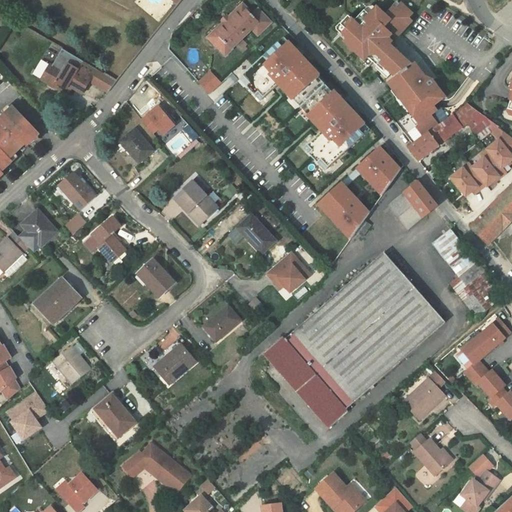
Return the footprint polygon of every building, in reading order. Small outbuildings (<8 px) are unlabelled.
[(396,2),(392,7),(393,8),(396,10),(400,5),(396,2)] [(365,11),(355,22),(349,16),(341,24),(341,25),(347,30),(343,34),(348,39),(345,43),(364,61),(365,61),(366,59),(370,59),(373,63),(384,72),(387,69),(392,74),(405,59),(395,50),(398,47),(392,42),(399,35),(412,21),(409,18),(413,14),(402,4),(400,5),(396,10),(393,8),(385,16),(377,8),(376,9),(370,16),(365,11)] [(243,6),(239,10),(244,15),(249,11),(243,6)] [(368,8),(365,11),(370,16),(376,9),(373,6),(368,8)] [(253,15),(249,11),(244,15),(239,10),(238,12),(235,12),(232,15),(232,17),(230,19),(225,24),(230,30),(220,39),(232,50),(253,30),(258,35),(271,23),(259,10),(253,15)] [(341,25),(341,24),(340,23),(336,28),(337,29),(336,30),(342,35),(343,34),(347,30),(341,25)] [(230,30),(225,24),(210,38),(226,55),(232,50),(220,39),(230,30)] [(285,37),(279,42),(284,47),(289,42),(285,37)] [(279,42),(244,76),(252,84),(248,87),(257,96),(261,93),(266,98),(280,84),(294,98),(294,97),(313,116),(312,117),(325,130),(311,144),(316,150),(312,153),(322,162),(325,159),(332,166),(367,132),(363,128),(368,122),(336,89),(334,91),(320,76),(322,74),(289,42),(284,47),(279,42)] [(43,80),(56,87),(58,83),(67,89),(69,86),(73,88),(83,94),(90,82),(108,92),(117,81),(63,50),(53,67),(51,65),(43,80)] [(412,65),(405,59),(392,74),(396,77),(412,65)] [(425,77),(415,63),(412,65),(388,83),(394,90),(397,88),(407,100),(403,103),(415,118),(417,116),(421,122),(415,127),(423,137),(439,125),(431,115),(438,111),(434,106),(443,99),(445,97),(442,92),(433,81),(432,80),(431,80),(428,80),(428,81),(425,77)] [(210,72),(199,82),(209,93),(220,83),(210,72)] [(397,88),(394,90),(403,103),(407,100),(397,88)] [(40,135),(11,104),(0,113),(0,177),(4,174),(2,172),(18,157),(16,154),(20,149),(26,144),(27,146),(40,135)] [(463,128),(468,124),(481,140),(492,131),(499,126),(468,104),(453,115),(463,128)] [(159,106),(142,120),(153,133),(159,128),(164,135),(175,126),(159,106)] [(409,148),(419,162),(439,147),(439,146),(463,128),(453,115),(439,125),(423,137),(409,148)] [(411,121),(415,127),(421,122),(417,116),(415,118),(411,121)] [(373,127),(368,122),(363,128),(367,132),(373,127)] [(511,154),(511,135),(499,126),(492,131),(499,140),(487,149),(502,169),(503,168),(511,160),(511,155),(511,154)] [(154,151),(135,129),(120,142),(139,164),(154,151)] [(198,139),(191,145),(195,151),(202,145),(198,139)] [(27,146),(26,144),(20,149),(23,152),(29,147),(27,146)] [(381,186),(386,191),(401,170),(379,148),(357,170),(362,174),(377,190),(381,186)] [(502,169),(487,149),(481,154),(484,159),(473,168),(486,185),(488,187),(493,182),(500,177),(499,175),(505,171),(503,168),(502,169)] [(470,164),(451,178),(466,197),(473,192),(478,187),(481,190),(486,185),(473,168),(470,164)] [(357,170),(342,185),(346,189),(362,174),(357,170)] [(507,173),(505,171),(499,175),(500,177),(493,182),(494,183),(507,173)] [(96,198),(74,173),(60,185),(71,197),(70,197),(81,210),(96,198)] [(208,190),(197,178),(193,181),(174,199),(181,205),(184,202),(188,206),(184,209),(200,226),(219,208),(204,193),(208,190)] [(390,206),(408,229),(437,206),(419,183),(413,187),(390,206)] [(511,184),(471,226),(489,245),(511,221),(511,184)] [(71,197),(60,185),(58,187),(68,199),(70,197),(71,197)] [(342,185),(324,202),(332,211),(328,215),(345,233),(350,229),(355,234),(356,233),(365,221),(370,213),(346,189),(342,185)] [(386,191),(381,186),(377,190),(382,196),(386,191)] [(230,188),(223,194),(226,197),(233,191),(230,188)] [(324,202),(319,207),(328,215),(332,211),(324,202)] [(58,233),(38,211),(22,225),(27,230),(19,237),(30,247),(35,253),(58,233)] [(76,213),(63,226),(72,235),(85,222),(76,213)] [(277,241),(252,215),(230,235),(238,244),(245,237),(262,255),(277,241)] [(122,227),(113,217),(93,236),(92,236),(84,243),(93,252),(98,248),(112,264),(127,251),(117,239),(113,235),(115,233),(122,227)] [(371,225),(365,221),(356,233),(362,237),(371,225)] [(350,229),(345,233),(351,239),(355,234),(350,229)] [(433,244),(459,277),(477,263),(451,230),(433,244)] [(0,268),(4,273),(5,272),(22,255),(24,254),(30,247),(19,237),(14,232),(0,246),(0,268)] [(306,269),(291,252),(267,273),(278,287),(282,283),(285,286),(290,293),(305,280),(301,274),(306,269)] [(446,323),(385,253),(285,340),(313,372),(310,374),(315,380),(299,394),(329,429),(348,412),(346,409),(446,323)] [(27,260),(22,255),(5,272),(10,277),(27,260)] [(160,267),(154,260),(139,273),(149,283),(147,285),(160,298),(175,283),(167,274),(166,275),(163,272),(159,268),(160,267)] [(503,296),(477,263),(459,277),(451,284),(478,319),(503,296)] [(311,275),(306,269),(301,274),(305,280),(311,275)] [(63,279),(35,305),(54,324),(81,298),(65,281),(63,279)] [(241,321),(228,306),(204,327),(217,342),(241,321)] [(499,319),(479,337),(491,351),(505,338),(511,333),(499,319)] [(47,328),(44,331),(45,332),(44,333),(50,341),(52,340),(56,344),(58,342),(47,328)] [(313,372),(285,340),(283,337),(264,354),(299,394),(315,380),(310,374),(313,372)] [(479,337),(462,351),(475,365),(465,373),(470,379),(484,367),(479,361),(491,351),(479,337)] [(0,393),(2,391),(8,400),(20,389),(15,380),(17,379),(11,367),(9,368),(6,362),(12,358),(4,345),(2,346),(0,342),(0,393)] [(158,361),(160,364),(182,346),(180,343),(158,361)] [(196,362),(182,346),(160,364),(156,368),(170,384),(196,362)] [(72,347),(54,362),(72,384),(91,369),(72,347)] [(484,367),(470,379),(476,385),(479,383),(492,398),(503,388),(505,386),(492,371),(490,373),(484,367)] [(445,396),(438,389),(446,382),(436,372),(404,403),(420,420),(445,396)] [(492,398),(489,400),(494,406),(497,404),(511,420),(511,419),(511,393),(511,392),(508,394),(503,388),(492,398)] [(38,392),(9,412),(14,420),(12,422),(20,432),(25,429),(29,436),(39,430),(37,426),(40,424),(36,419),(50,410),(38,392)] [(136,423),(113,395),(96,409),(119,437),(136,423)] [(119,437),(96,409),(92,413),(115,441),(119,437)] [(25,429),(20,432),(24,439),(29,436),(25,429)] [(410,443),(417,451),(427,442),(420,434),(410,443)] [(417,451),(415,453),(435,476),(451,462),(440,451),(430,439),(427,442),(417,451)] [(156,478),(165,484),(168,480),(180,490),(191,476),(151,443),(142,454),(140,452),(123,467),(133,478),(144,468),(147,466),(158,475),(156,478)] [(443,449),(440,451),(451,462),(453,460),(443,449)] [(385,451),(377,459),(381,463),(390,456),(385,451)] [(0,462),(0,459),(2,458),(0,454),(0,485),(1,487),(16,478),(9,468),(5,470),(0,462)] [(490,493),(500,481),(487,471),(493,466),(482,455),(469,466),(479,477),(480,478),(477,482),(473,480),(462,495),(468,500),(462,508),(466,511),(477,511),(480,508),(478,506),(483,499),(488,492),(490,493)] [(147,466),(144,468),(156,478),(158,475),(147,466)] [(311,469),(305,474),(309,479),(315,474),(311,469)] [(68,484),(59,492),(76,511),(78,511),(84,507),(82,504),(80,502),(83,500),(85,503),(98,490),(82,473),(69,485),(68,484)] [(334,473),(316,489),(333,508),(337,505),(343,511),(353,511),(366,501),(358,493),(354,497),(347,488),(334,473)] [(180,490),(168,480),(165,484),(177,494),(180,490)] [(201,484),(206,492),(213,488),(209,480),(201,484)] [(57,490),(59,492),(68,484),(66,482),(57,490)] [(351,484),(347,488),(354,497),(358,493),(351,484)] [(405,511),(413,506),(396,488),(376,506),(380,511),(405,511)] [(221,511),(220,511),(209,511),(210,511),(213,508),(202,496),(185,511),(186,511),(221,511)] [(456,504),(462,508),(468,500),(462,496),(456,504)] [(511,511),(511,497),(511,496),(494,511),(511,511)]
